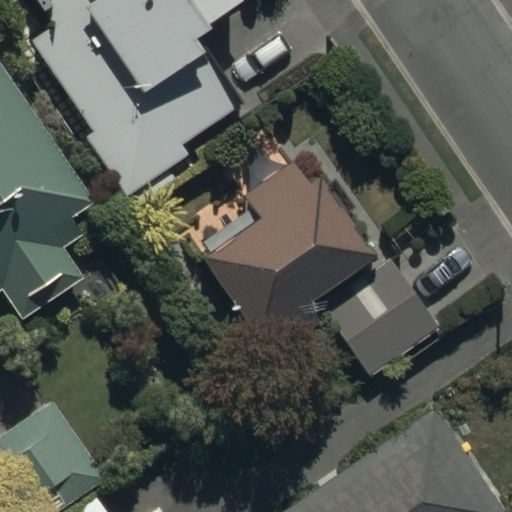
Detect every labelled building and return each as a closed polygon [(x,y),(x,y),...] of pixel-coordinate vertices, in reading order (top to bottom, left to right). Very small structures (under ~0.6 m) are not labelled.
[(28,0),(51,33),(18,56),(122,207),(139,196),(145,205),(173,185),(169,179),(187,167),(178,154),(234,116),(196,61),(208,53),(204,48),(237,25),(220,0),(28,0)] [(0,84),(0,303),(19,331),(80,289),(61,262),(80,249),(72,237),(95,221),(0,84)] [(372,273),(313,190),(305,195),(290,174),(240,209),(250,222),(204,254),(212,266),(196,277),(264,374),(318,335),(306,319),(372,273)] [(389,275),(323,321),(367,384),(433,337),(389,275)] [(67,511),(99,490),(46,411),(0,441),(0,509),(2,511),(67,511)] [(492,511),(430,422),(299,511),(492,511)]
